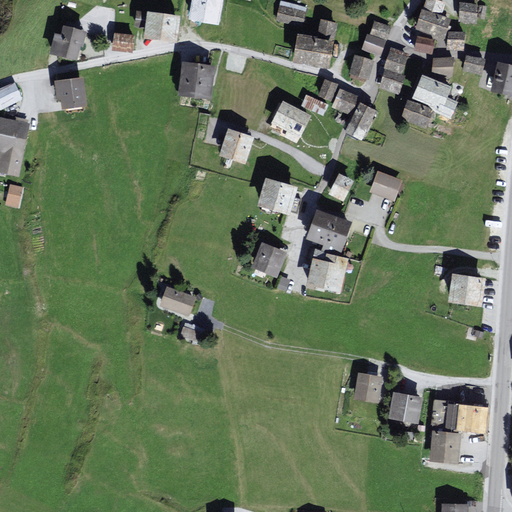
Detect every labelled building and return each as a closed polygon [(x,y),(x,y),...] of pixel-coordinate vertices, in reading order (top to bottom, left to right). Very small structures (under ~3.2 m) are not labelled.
[(217,22),(220,0),(193,0),(191,18),(217,22)] [(433,0),(426,0),(424,8),(440,13),(444,4),(433,0)] [(473,22),(474,6),(459,5),(457,20),(473,22)] [(305,12),(281,6),(277,19),(295,24),(302,25),(305,12)] [(486,8),(479,7),(476,18),(483,20),(486,8)] [(448,20),(423,11),(417,28),(434,34),(442,37),(448,20)] [(175,41),(179,16),(148,12),(145,37),(175,41)] [(389,27),(375,22),(373,27),(371,33),(385,38),(389,27)] [(335,25),(321,23),(320,28),(318,38),(332,41),(335,25)] [(86,32),(65,27),(63,36),(57,35),(53,52),(76,58),(79,45),(82,46),(83,42),(86,32)] [(462,47),(463,34),(451,33),(450,47),(462,47)] [(132,51),(133,36),(116,34),(115,39),(114,49),(132,51)] [(384,42),(368,36),(364,48),(380,54),(384,42)] [(327,68),(331,44),(299,38),(294,61),(315,65),(327,68)] [(434,41),(418,38),(416,49),(431,52),(434,41)] [(396,53),(391,52),(386,68),(401,74),(407,57),(396,53)] [(363,58),(357,57),(352,73),(367,78),(372,61),(363,58)] [(481,61),(464,57),(461,71),(477,75),(481,61)] [(451,76),(451,60),(431,61),(432,77),(451,76)] [(213,68),(184,64),(180,92),(208,97),(210,82),(213,68)] [(511,67),(500,65),(495,89),(511,93),(511,67)] [(403,78),(385,72),(380,88),(398,94),(403,78)] [(86,105),(83,78),(55,81),(57,95),(57,99),(62,98),(63,107),(86,105)] [(448,90),(423,79),(414,101),(447,116),(452,105),(443,101),(448,90)] [(336,86),(325,82),(323,88),(320,97),(330,101),(336,86)] [(21,99),(14,84),(0,90),(0,106),(1,108),(21,99)] [(357,98),(340,91),(333,108),(349,115),(357,98)] [(326,106),(306,97),(302,106),(322,115),(326,106)] [(430,113),(409,105),(404,119),(425,127),(430,113)] [(308,118),(283,106),(273,126),(299,138),(308,118)] [(375,114),(361,107),(348,134),(361,141),(375,114)] [(29,125),(0,119),(0,148),(3,149),(0,162),(0,170),(18,174),(21,160),(29,125)] [(251,140),(228,133),(226,139),(221,157),(243,164),(251,140)] [(398,182),(376,174),(369,193),(391,200),(398,182)] [(351,183),(339,177),(330,195),(342,201),(351,183)] [(20,207),(24,186),(10,183),(6,204),(20,207)] [(287,188),(266,183),(260,208),(287,215),(294,190),(287,188)] [(349,226),(317,216),(310,241),(324,245),(341,250),(349,226)] [(272,249),(263,245),(253,269),(275,277),(284,254),(272,249)] [(340,296),(348,262),(327,257),(325,266),(314,264),(308,288),(340,296)] [(470,277),(454,275),(450,300),(478,304),(482,279),(470,277)] [(194,298),(167,288),(161,304),(179,311),(187,314),(194,298)] [(197,340),(200,327),(185,324),(182,337),(197,340)] [(379,386),(381,378),(359,374),(355,397),(377,401),(379,386)] [(417,421),(421,398),(409,396),(396,394),(392,417),(417,421)] [(435,402),(432,427),(460,430),(485,432),(488,407),(471,406),(435,402)] [(431,460),(457,462),(460,434),(433,432),(431,460)]
